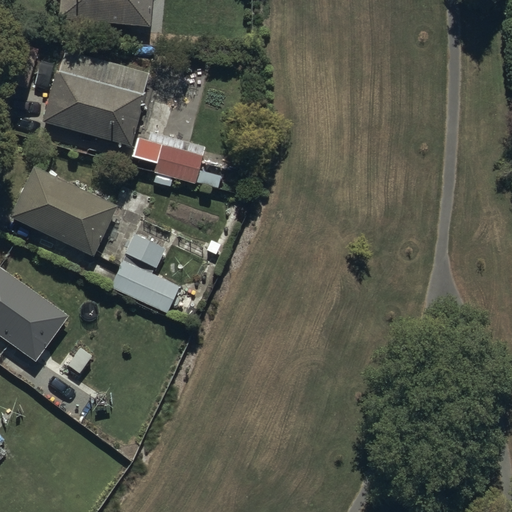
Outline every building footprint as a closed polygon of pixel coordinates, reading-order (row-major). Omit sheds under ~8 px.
[(151,0),(58,0),(57,19),(149,28),(151,0)] [(55,73),(41,122),(131,147),(145,96),(142,95),(148,74),(64,50),(57,74),(55,73)] [(153,172),(194,184),(201,156),(160,145),(153,172)] [(116,206),(29,168),(28,168),(7,217),(93,258),(116,206)] [(113,286),(112,289),(166,315),(179,287),(152,274),(163,249),(134,235),(118,267),(116,266),(108,283),(113,286)] [(68,316),(0,268),(0,337),(35,362),(68,316)] [(79,374),(92,357),(75,344),(62,362),(79,374)]
